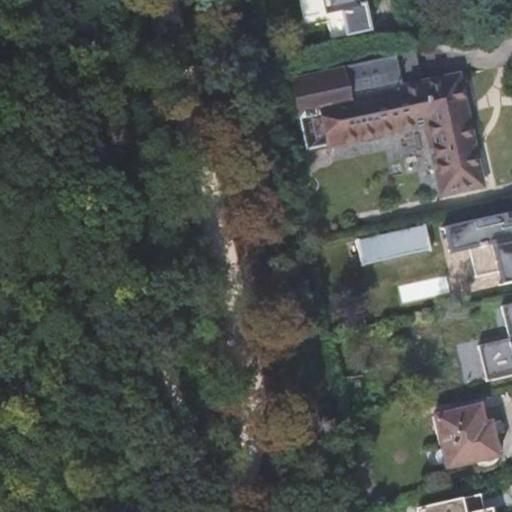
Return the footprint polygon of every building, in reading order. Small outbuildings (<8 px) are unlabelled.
[(356,0),(323,0),(326,10),(339,7),(345,32),(370,26),(363,0),(357,0),(356,0)] [(484,188),(460,76),(424,84),(402,88),(395,57),(288,81),(298,124),(300,124),(306,154),(380,137),(381,138),(425,128),(441,197),(484,188)] [(424,226),(355,241),(361,268),(364,268),(363,266),(427,252),(427,254),(429,253),(424,226)] [(511,280),(501,234),(453,245),(469,314),(511,304),(511,280)] [(478,407),(432,417),(444,470),(477,464),(478,465),(482,467),(485,467),(490,466),(493,465),(497,462),(499,459),(500,454),(500,451),(499,447),(499,446),(498,444),(497,442),(495,440),(493,439),(491,438),(488,424),(482,426),(478,407)] [(455,504),(453,505),(421,511),(478,511),(475,498),(455,503),(455,504)]
